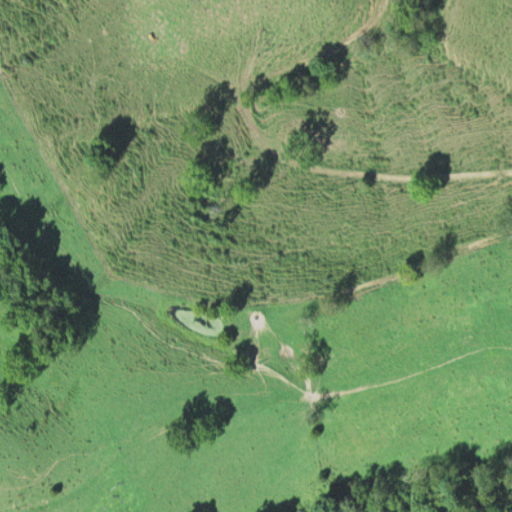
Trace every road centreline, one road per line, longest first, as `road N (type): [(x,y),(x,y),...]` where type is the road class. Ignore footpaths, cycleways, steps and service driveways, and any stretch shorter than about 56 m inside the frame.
road 1 (track): [(231,87),(260,137),(299,164),(406,176),(511,169),(460,245),(313,303)]
road 2 (track): [(385,0),(332,43),(231,87),(192,64),(131,0)]
